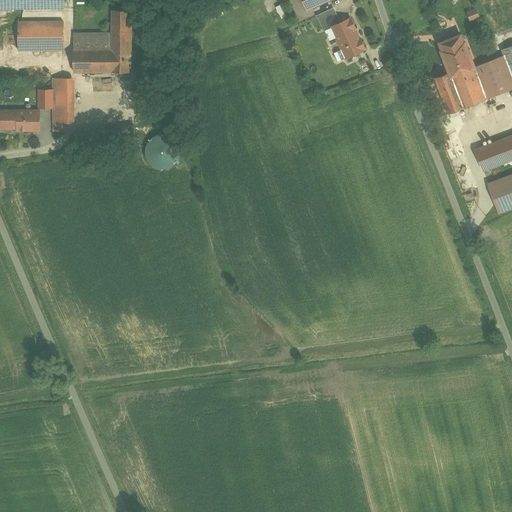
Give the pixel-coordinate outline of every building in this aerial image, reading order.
[(63,0),(0,0),(0,8),(64,8),(63,0)] [(302,0),(307,10),(328,0),(302,0)] [(334,8),(317,15),(323,29),(331,25),(340,21),(334,8)] [(467,12),(471,20),(481,17),(477,8),(467,12)] [(132,10),(112,10),(112,33),(112,49),(132,49),(132,10)] [(366,50),(351,16),(340,21),(331,25),(346,59),(366,50)] [(64,21),(18,22),(19,50),(64,49),(64,21)] [(112,33),(74,33),(74,49),(112,49),(112,33)] [(456,45),(453,38),(445,41),(448,49),(441,51),(450,72),(474,63),(465,42),(456,45)] [(511,45),(502,49),(511,75),(511,45)] [(112,49),(74,49),(74,72),(131,71),(132,49),(112,49)] [(450,72),(435,78),(449,113),(487,98),(475,68),(474,63),(450,72)] [(499,93),(487,63),(475,68),(487,98),(499,93)] [(68,77),(53,78),(53,89),(53,108),(54,123),(65,123),(68,123),(68,77)] [(53,89),(39,89),(39,107),(53,108),(53,89)] [(40,110),(0,110),(0,127),(18,128),(18,130),(39,130),(40,110)] [(65,123),(54,123),(54,131),(63,131),(64,131),(65,130),(65,129),(65,123)] [(134,125),(74,133),(76,153),(136,145),(134,125)] [(178,140),(155,130),(143,159),(173,171),(182,151),(175,147),(178,140)] [(511,135),(475,149),(483,170),(511,159),(511,135)] [(511,174),(489,183),(500,212),(511,207),(511,174)]
